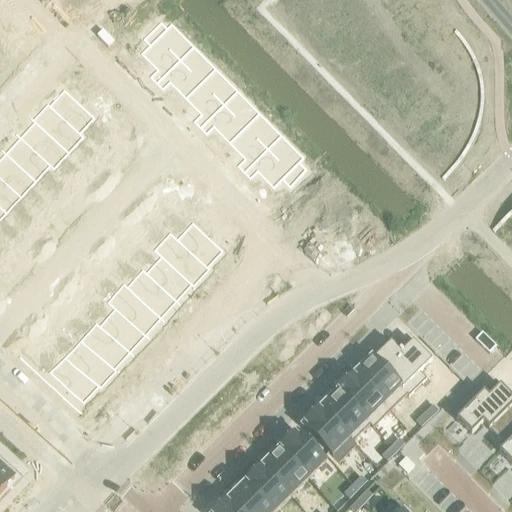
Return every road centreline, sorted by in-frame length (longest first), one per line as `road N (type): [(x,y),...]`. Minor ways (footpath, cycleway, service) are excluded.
road 1 (residential): [(460,214),(165,511)]
road 2 (residential): [(177,137),(0,333)]
road 3 (residential): [(177,137),(315,293)]
road 4 (residential): [(30,0),(177,137)]
road 5 (residential): [(0,413),(101,495)]
